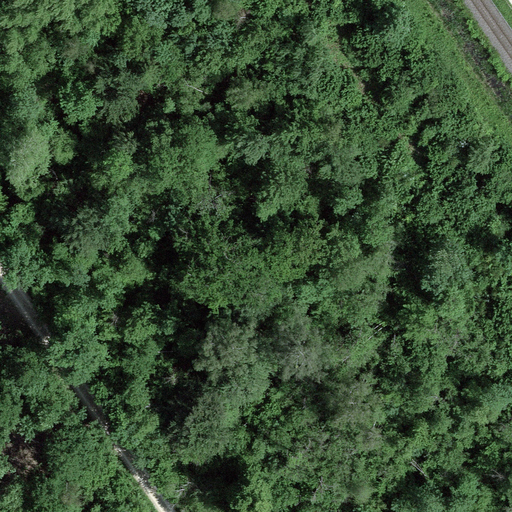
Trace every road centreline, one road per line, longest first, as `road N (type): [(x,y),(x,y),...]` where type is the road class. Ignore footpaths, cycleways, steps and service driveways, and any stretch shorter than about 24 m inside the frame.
road 1 (track): [(0,268),(167,511)]
road 2 (track): [(511,124),(425,0)]
